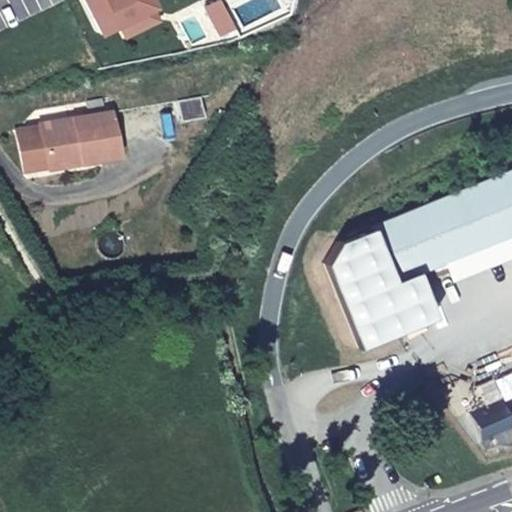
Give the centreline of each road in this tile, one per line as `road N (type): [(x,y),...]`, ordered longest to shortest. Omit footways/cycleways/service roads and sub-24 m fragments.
road 1 (motorway): [(511,92),(427,114),(368,146),(318,193),(288,239),(267,336),(270,387),(314,511)]
road 2 (residential): [(393,511),(362,429),(364,408),(376,386),(410,361)]
